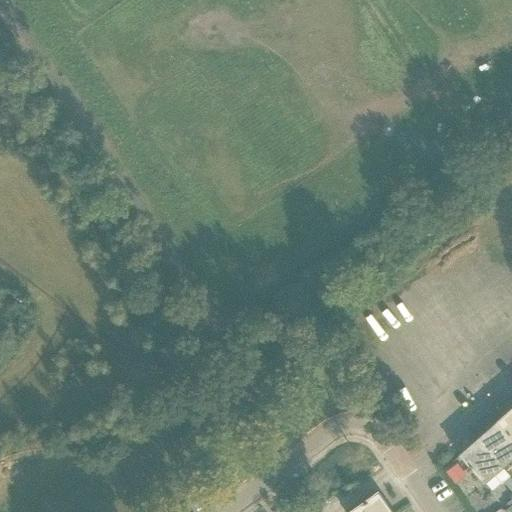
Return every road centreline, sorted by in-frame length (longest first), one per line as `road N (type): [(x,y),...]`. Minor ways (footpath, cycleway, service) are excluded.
road 1 (unclassified): [(229,511),(345,425),(371,426),(403,466)]
road 2 (unclassified): [(403,466),(511,381)]
